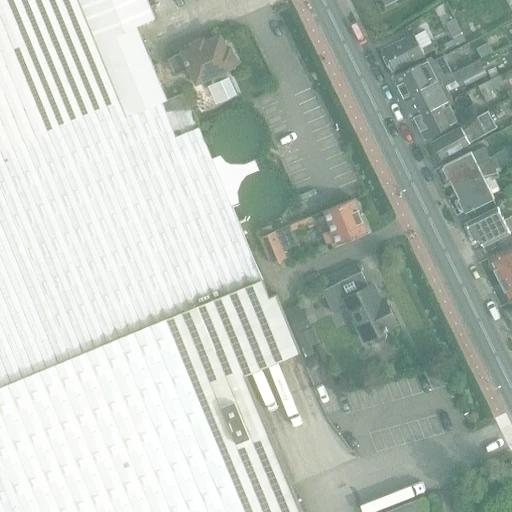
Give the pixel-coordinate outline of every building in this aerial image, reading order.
[(0,0),(0,384),(260,278),(199,127),(175,137),(161,102),(126,117),(78,0),(0,0)] [(146,0),(78,0),(126,117),(161,102),(168,99),(136,25),(154,18),(146,0)] [(457,44),(465,39),(455,17),(446,22),(457,44)] [(422,31),(415,35),(414,33),(380,49),(391,72),(425,55),(424,54),(432,50),(422,31)] [(194,46),(167,58),(174,73),(189,67),(196,82),(210,76),(212,82),(211,83),(220,103),(238,95),(229,76),(228,76),(225,70),(233,66),(232,64),(236,62),(230,46),(225,48),(219,34),(204,41),(202,37),(198,39),(192,41),(194,46)] [(489,44),(480,48),(484,57),(493,52),(489,44)] [(405,93),(406,95),(441,78),(439,74),(435,76),(427,58),(393,74),(402,94),(405,93)] [(406,101),(413,117),(452,98),(454,97),(446,80),(443,82),(441,78),(406,95),(408,100),(406,101)] [(168,99),(161,102),(175,137),(199,127),(184,92),(168,99)] [(454,103),(452,98),(413,117),(414,118),(417,117),(419,121),(416,122),(425,139),(459,123),(450,105),(454,103)] [(213,134),(214,145),(219,154),(227,161),(237,164),(248,164),(257,159),(264,151),(268,141),(267,130),(262,121),(254,114),(244,110),(233,111),(224,116),(217,124),(213,134)] [(487,111),(477,117),(430,143),(439,160),(497,127),(487,111)] [(511,145),(496,150),(499,160),(511,155),(511,145)] [(452,181),(455,188),(495,169),(497,172),(500,171),(493,156),(477,164),(471,151),(442,166),(444,169),(441,171),(447,184),(452,181)] [(239,206),(245,215),(255,221),(265,223),(276,221),(285,214),(290,205),(292,195),(290,184),(284,175),(275,169),(264,168),(253,170),(245,176),(239,185),(237,196),(239,206)] [(499,177),(497,172),(495,169),(455,188),(459,195),(454,198),(461,211),(464,209),(465,213),(494,199),(491,193),(499,189),(494,180),(499,177)] [(337,244),(366,232),(353,199),(324,211),(330,226),(322,229),(327,242),(335,239),(337,244)] [(482,246),(511,231),(511,217),(503,221),(496,208),(466,223),(474,240),(479,239),(482,246)] [(274,231),(260,236),(269,258),(272,264),(286,258),(274,231)] [(511,245),(488,258),(499,281),(511,274),(511,245)] [(361,272),(322,291),(333,313),(347,306),(364,341),(372,338),(374,341),(378,343),(385,339),(386,335),(384,331),(392,328),(391,325),(395,323),(384,300),(380,303),(371,285),(367,286),(361,272)] [(511,274),(499,281),(510,303),(511,302),(511,274)] [(260,278),(0,384),(0,449),(25,511),(302,511),(246,374),(300,352),(276,294),(268,297),(260,278)] [(297,304),(285,309),(295,334),(310,327),(303,309),(300,310),(297,304)] [(317,354),(305,359),(310,371),(322,366),(317,354)] [(0,511),(25,511),(0,449),(0,511)] [(427,511),(421,498),(387,511),(427,511)]
